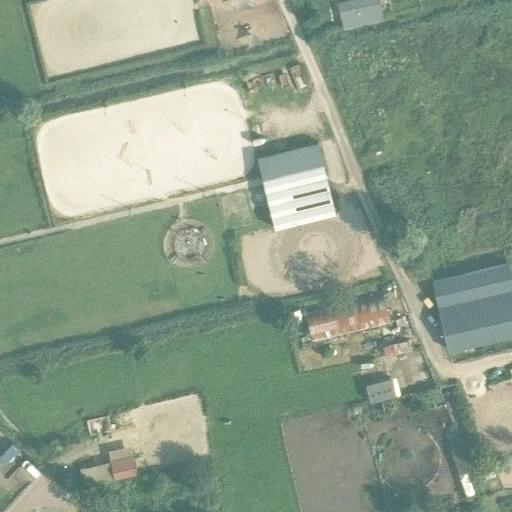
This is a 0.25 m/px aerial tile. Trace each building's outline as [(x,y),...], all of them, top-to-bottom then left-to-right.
[(382,10),(380,2),(374,4),(372,0),(342,0),(340,1),(346,25),(377,18),(376,12),(382,10)] [(324,163),(294,169),(263,176),(275,227),(336,212),(324,163)] [(511,332),(511,286),(438,305),(448,348),(511,332)] [(391,323),(384,293),(306,311),(313,341),(391,323)] [(369,381),(372,396),(395,392),(393,377),(369,381)] [(138,471),(134,455),(113,460),(117,476),(138,471)]
